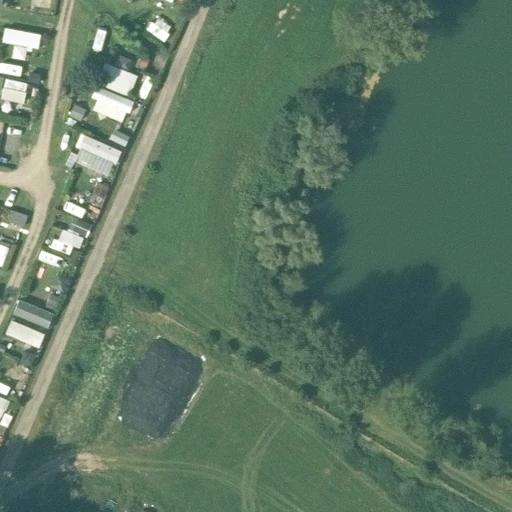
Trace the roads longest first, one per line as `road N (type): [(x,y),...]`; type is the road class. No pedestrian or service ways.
road 1 (track): [(0,487),(206,0)]
road 2 (track): [(95,266),(511,508)]
